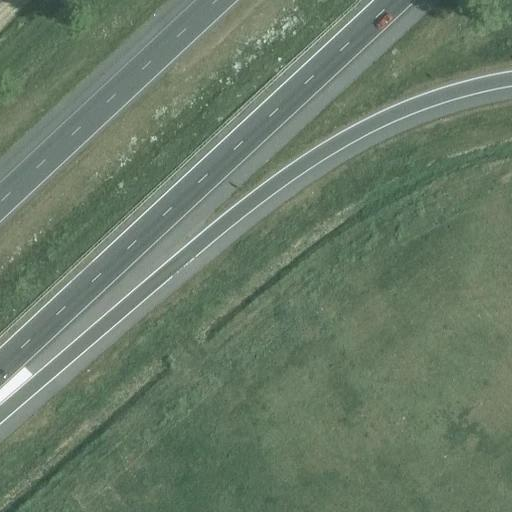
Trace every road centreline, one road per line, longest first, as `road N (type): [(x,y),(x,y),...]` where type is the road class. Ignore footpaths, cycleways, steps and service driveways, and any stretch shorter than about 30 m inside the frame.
road 1 (motorway): [(0,408),(273,183),(419,106),(511,85)]
road 2 (motorway): [(0,370),(395,0)]
road 3 (motorway): [(217,0),(0,205)]
